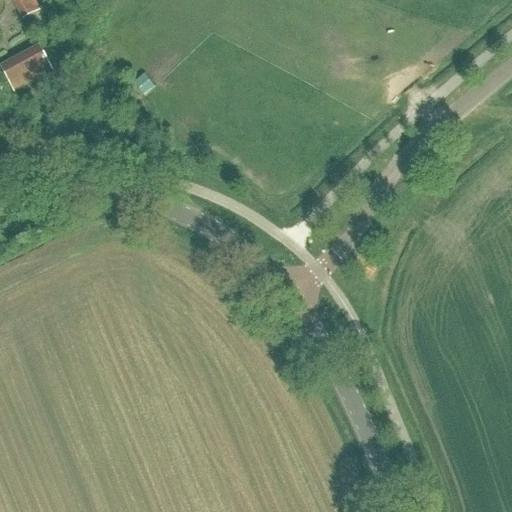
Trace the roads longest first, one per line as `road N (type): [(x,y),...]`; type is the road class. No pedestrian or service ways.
road 1 (tertiary): [(297,298),(209,226),(0,158)]
road 2 (unclassified): [(297,298),(350,240),(398,163),(511,66)]
road 3 (tertiary): [(399,511),(359,413),(297,298)]
